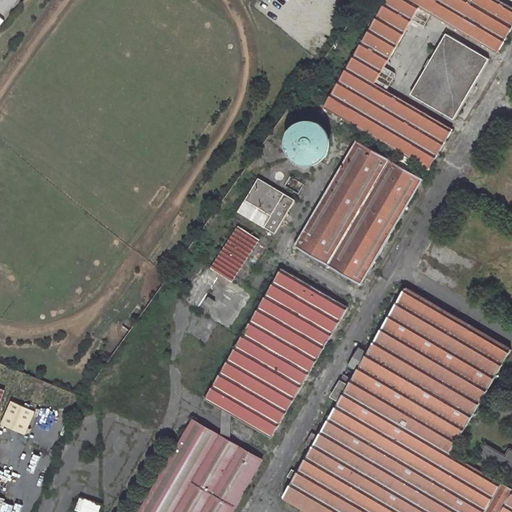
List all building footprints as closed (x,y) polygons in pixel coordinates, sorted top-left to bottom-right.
[(511,31),(511,7),(498,0),(388,0),(325,109),(430,171),(454,129),(377,84),(421,8),(499,55),(511,31)] [(491,59),(448,34),(412,95),(455,120),(491,59)] [(305,131),(302,132),(299,134),(297,137),(296,140),(295,143),(295,147),(296,150),(297,153),(299,156),(302,158),(305,160),(308,161),(311,161),(314,160),(318,159),(320,157),(323,155),(325,152),(326,149),(326,145),(326,142),(325,139),(323,136),(321,133),(318,131),(315,130),(311,130),(308,130),(305,131)] [(424,180),(358,141),(297,247),(362,285),(424,180)] [(286,196),(260,181),(240,215),(266,230),(286,196)] [(259,241),(239,228),(222,254),(227,258),(217,275),(231,284),(259,241)] [(222,254),(211,271),(217,275),(227,258),(222,254)] [(350,307),(284,268),(206,400),(272,439),(350,307)] [(511,351),(511,350),(407,288),(285,497),(309,511),(511,511),(511,490),(451,454),(511,351)] [(229,511),(260,460),(202,427),(189,450),(207,460),(203,467),(177,451),(140,511),(229,511)] [(511,450),(506,457),(486,445),(479,457),(511,476),(511,450)] [(78,497),(73,510),(78,511),(96,511),(100,505),(78,497)]
